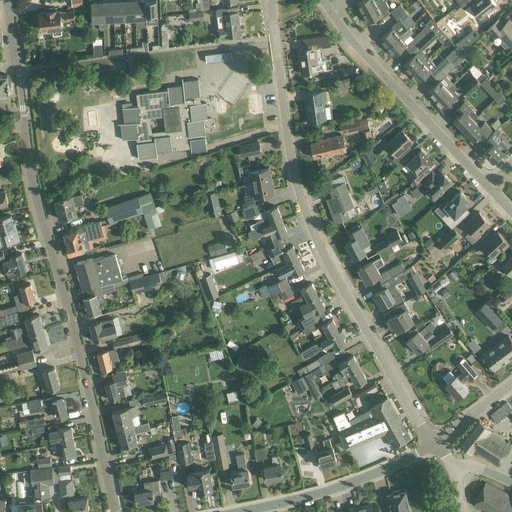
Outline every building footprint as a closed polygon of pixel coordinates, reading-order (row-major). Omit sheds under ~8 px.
[(114,20),(125,20),(124,0),(113,1),(114,20)] [(125,20),(136,19),(134,0),(131,0),(124,0),(125,20)] [(134,0),(136,19),(146,19),(145,0),(134,0)] [(156,0),(145,0),(146,19),(158,18),(156,0)] [(209,9),(208,0),(196,0),(197,9),(209,9)] [(362,13),(386,1),(386,0),(363,0),(357,4),(362,13)] [(497,6),(492,0),(464,0),(460,4),(464,9),(469,5),(483,22),(490,17),(487,13),(497,6)] [(104,26),(102,1),(91,2),(92,21),(99,21),(99,26),(104,26)] [(114,20),(113,1),(102,1),(104,26),(108,26),(108,21),(114,20)] [(389,7),(386,1),(362,13),(368,23),(381,16),(383,18),(390,13),(387,9),(389,7)] [(391,11),(395,16),(405,9),(401,4),(391,11)] [(229,8),(219,9),(217,10),(217,16),(223,15),(225,28),(218,29),(219,37),(226,36),(241,34),(238,12),(229,13),(229,8)] [(405,9),(395,16),(398,21),(401,20),(408,14),(405,9)] [(75,19),(74,10),(60,12),(60,10),(56,11),(56,10),(45,12),(40,13),(41,22),(40,22),(38,24),(38,27),(41,29),(42,29),(42,30),(53,28),(53,34),(62,33),(61,27),(62,27),(61,21),(75,19)] [(204,19),(203,11),(189,12),(190,21),(204,19)] [(387,47),(409,29),(401,20),(398,21),(391,27),(392,28),(380,39),(387,47)] [(497,20),(490,27),(487,30),(494,38),(498,34),(505,40),(501,44),(506,49),(511,43),(511,23),(509,20),(503,26),(497,20)] [(413,32),(409,28),(409,29),(387,47),(394,56),(408,44),(404,40),(413,32)] [(432,29),(426,35),(417,43),(424,50),(439,36),(432,29)] [(413,38),(417,43),(426,35),(422,30),(413,38)] [(329,36),(316,38),(303,40),(304,48),(298,49),(300,59),(302,58),(303,64),(301,65),(302,74),(327,71),(326,59),(322,60),(320,47),(330,46),(329,36)] [(102,44),(93,45),(94,56),(103,56),(102,44)] [(411,74),(428,58),(421,50),(417,54),(416,54),(403,66),(411,74)] [(232,51),(212,53),(213,62),(233,59),(232,51)] [(437,64),(442,69),(451,61),(446,56),(437,64)] [(436,66),(428,58),(411,74),(418,82),(436,66)] [(451,61),(442,69),(447,74),(456,66),(451,61)] [(469,68),(476,76),(481,72),(474,64),(469,68)] [(343,76),(352,74),(351,67),(341,69),(343,76)] [(482,73),(476,78),(475,77),(461,90),(467,96),(486,77),(482,73)] [(0,86),(12,85),(11,75),(8,76),(8,74),(0,74),(0,86)] [(435,100),(453,83),(446,75),(428,92),(435,100)] [(183,81),(183,85),(168,87),(168,90),(137,94),(138,106),(123,107),(124,123),(120,123),(122,139),(136,138),(139,159),(157,157),(157,153),(172,151),(172,147),(176,146),(176,150),(191,148),(191,152),(207,150),(203,119),(208,118),(206,102),(196,104),(195,100),(201,99),(199,79),(183,81)] [(457,88),(453,83),(435,100),(438,103),(436,105),(441,110),(443,108),(456,96),(458,94),(454,91),(457,88)] [(13,94),(12,85),(0,86),(0,97),(11,96),(11,95),(13,94)] [(325,91),(314,93),(306,94),(309,112),(307,112),(308,121),(326,119),(323,100),(326,100),(325,91)] [(463,130),(474,120),(478,116),(464,101),(455,110),(459,114),(454,120),(463,130)] [(379,104),(375,110),(381,113),(384,107),(379,104)] [(369,126),(367,118),(340,124),(342,132),(369,126)] [(480,126),(474,120),(463,130),(473,140),(478,135),(482,139),(492,130),(484,122),(480,126)] [(363,131),(365,139),(373,137),(370,129),(363,131)] [(384,138),(374,147),(382,155),(388,149),(395,156),(393,158),(398,163),(407,154),(412,149),(408,145),(413,141),(402,129),(388,142),(384,138)] [(508,148),(493,132),(484,141),(489,147),(484,152),(493,162),(508,148)] [(343,134),(328,138),(319,140),(319,142),(311,143),(314,157),(347,150),(343,134)] [(261,152),(259,142),(239,146),(241,156),(261,152)] [(407,154),(398,163),(402,168),(409,161),(415,167),(408,174),(414,181),(412,183),(411,184),(413,187),(414,186),(417,184),(422,179),(429,172),(425,168),(432,161),(421,149),(416,154),(412,149),(407,154)] [(250,173),(252,183),(272,180),(269,167),(252,170),(251,164),(239,167),(240,175),(250,173)] [(442,171),(439,173),(437,176),(432,171),(420,182),(425,187),(423,188),(434,199),(452,182),(442,171)] [(274,192),(272,180),(252,183),(254,193),(244,195),(246,202),(257,200),(257,196),(274,192)] [(384,180),(378,183),(381,191),(388,189),(384,180)] [(345,182),(344,183),(334,186),(338,196),(327,200),(336,222),(346,218),(356,214),(352,205),(353,205),(345,182)] [(367,189),(370,195),(378,191),(375,185),(367,189)] [(210,216),(220,214),(215,191),(205,194),(210,216)] [(452,228),(470,212),(469,211),(468,212),(464,208),(468,204),(467,203),(465,201),(468,199),(460,191),(444,206),(449,211),(442,217),(452,227),(452,228)] [(145,210),(155,207),(150,193),(139,196),(139,197),(105,208),(110,222),(143,212),(145,210)] [(72,196),(55,200),(60,219),(77,215),(75,206),(84,203),(81,194),(72,196)] [(397,198),(401,204),(408,200),(404,194),(397,198)] [(257,214),(254,206),(243,210),(247,218),(257,214)] [(256,221),(259,228),(282,219),(277,206),(266,210),(259,213),(262,219),(256,221)] [(145,210),(143,212),(146,219),(142,220),(145,228),(148,227),(149,229),(160,225),(155,207),(145,210)] [(479,211),(472,218),(466,224),(471,230),(465,236),(472,244),(481,235),(479,233),(490,223),(479,211)] [(11,215),(1,218),(0,218),(0,247),(6,245),(6,244),(13,242),(12,238),(16,237),(14,229),(15,229),(11,215)] [(287,232),(282,219),(259,228),(256,229),(259,237),(266,234),(268,238),(269,237),(272,245),(285,241),(282,234),(287,232)] [(79,230),(64,234),(67,245),(66,245),(68,252),(69,254),(79,252),(91,248),(90,248),(88,239),(104,235),(101,224),(100,221),(84,225),(86,230),(80,232),(79,230)] [(369,242),(362,227),(351,233),(354,239),(346,244),(353,258),(366,252),(362,246),(369,242)] [(460,235),(454,228),(437,244),(443,251),(460,235)] [(385,236),(387,239),(374,245),(378,253),(403,240),(397,230),(385,236)] [(488,233),(480,239),(474,245),(479,250),(484,245),(491,253),(487,256),(487,260),(489,262),(492,262),(498,257),(496,255),(509,243),(498,231),(492,237),(488,233)] [(409,241),(405,234),(401,236),(404,241),(400,242),(402,245),(409,241)] [(284,241),(267,249),(270,256),(282,250),(286,257),(274,263),(276,268),(299,257),(293,245),(287,248),(284,241)] [(219,243),(208,246),(211,255),(227,251),(225,244),(220,245),(219,243)] [(239,250),(209,258),(212,270),(243,261),(239,250)] [(22,253),(12,255),(11,256),(12,258),(3,261),(8,277),(17,275),(16,273),(27,270),(22,253)] [(77,262),(85,289),(87,289),(113,281),(122,279),(115,254),(93,260),(93,258),(77,262)] [(504,255),(496,262),(493,265),(501,274),(506,269),(511,275),(511,255),(508,259),(504,255)] [(305,270),(299,257),(276,268),(280,277),(292,271),(294,275),(305,270)] [(373,261),(368,264),(359,269),(367,282),(380,275),(376,267),(384,263),(381,257),(373,262),(373,261)] [(405,269),(401,263),(388,270),(391,277),(393,276),(405,269)] [(405,269),(393,276),(397,283),(415,272),(412,265),(405,269)] [(143,276),(130,280),(134,293),(152,288),(151,285),(161,282),(158,272),(148,275),(143,276)] [(211,274),(201,278),(209,298),(219,295),(211,274)] [(279,291),(290,286),(286,277),(267,286),(271,295),(279,291)] [(113,281),(87,289),(89,296),(83,298),(88,315),(101,312),(99,303),(104,301),(102,293),(116,290),(113,281)] [(292,302),(289,304),(292,309),(295,307),(296,308),(297,307),(300,305),(302,304),(308,300),(318,294),(312,282),(301,288),(304,294),(292,301),(292,302)] [(17,305),(4,308),(6,315),(13,313),(21,311),(29,308),(27,302),(35,300),(30,283),(20,286),(22,293),(14,295),(17,305)] [(386,304),(389,310),(402,303),(397,294),(398,293),(393,284),(374,295),(381,307),(386,304)] [(293,293),(290,286),(279,291),(283,298),(293,293)] [(511,290),(509,288),(504,293),(500,296),(506,303),(511,297),(511,290)] [(306,316),(297,321),(302,328),(312,322),(321,317),(317,311),(325,307),(322,300),(324,299),(321,293),(318,294),(308,300),(302,304),(300,305),(306,316)] [(404,302),(402,303),(389,310),(392,317),(388,319),(395,332),(413,321),(406,309),(408,308),(404,302)] [(485,303),(476,311),(493,328),(501,320),(485,303)] [(23,318),(21,311),(6,315),(8,323),(23,318)] [(13,338),(44,330),(39,314),(26,318),(28,326),(17,329),(17,328),(10,330),(13,338)] [(118,335),(114,318),(101,321),(90,323),(95,341),(118,335)] [(322,332),(314,337),(318,343),(323,340),(329,337),(339,331),(332,319),(322,324),(319,326),(322,332)] [(312,322),(302,328),(305,334),(316,328),(312,322)] [(426,325),(419,331),(416,327),(408,332),(412,336),(407,340),(418,352),(430,341),(426,336),(431,331),(426,325)] [(448,326),(430,339),(435,346),(453,333),(448,326)] [(323,340),(318,343),(321,349),(333,343),(336,349),(346,343),(343,337),(345,335),(342,329),(339,331),(329,337),(323,340)] [(48,346),(44,330),(13,338),(6,340),(8,349),(15,347),(22,345),(33,342),(35,349),(48,346)] [(132,337),(128,338),(113,342),(114,349),(108,350),(98,352),(102,370),(112,367),(121,365),(116,348),(142,341),(141,334),(132,336),(132,337)] [(511,357),(511,339),(509,336),(484,355),(494,369),(506,360),(506,361),(511,357)] [(468,342),(476,353),(482,348),(475,337),(468,342)] [(30,351),(18,354),(21,364),(22,368),(22,369),(36,365),(35,360),(32,350),(30,351)] [(309,372),(321,365),(334,358),(330,352),(306,365),(309,372)] [(236,366),(249,370),(252,358),(239,355),(236,366)] [(339,379),(360,367),(353,355),(343,361),(347,367),(336,374),(339,379)] [(321,365),(324,372),(326,371),(338,365),(334,358),(321,365)] [(456,376),(450,370),(442,377),(448,383),(446,385),(458,398),(468,389),(463,382),(469,377),(471,379),(477,374),(463,358),(457,364),(464,371),(457,376),(456,376)] [(21,364),(0,369),(0,374),(14,371),(14,370),(22,368),(21,364)] [(54,367),(45,370),(43,370),(46,382),(41,383),(43,391),(48,389),(48,390),(60,387),(54,367)] [(367,379),(360,367),(339,379),(342,385),(353,379),(357,385),(367,379)] [(125,369),(114,372),(115,380),(105,382),(110,400),(126,395),(123,386),(129,384),(125,369)] [(35,374),(25,377),(30,393),(40,390),(35,374)] [(348,386),(330,397),(335,405),(353,394),(348,386)] [(227,392),(229,402),(237,400),(235,391),(227,392)] [(163,400),(161,392),(142,397),(144,405),(163,400)] [(398,416),(388,397),(371,407),(372,408),(348,421),(344,412),(334,416),(342,435),(341,436),(347,449),(382,434),(381,432),(385,431),(393,447),(410,437),(401,421),(404,419),(401,414),(398,416)] [(52,398),(44,400),(44,399),(40,400),(40,399),(28,402),(31,412),(46,409),(47,413),(55,411),(57,417),(68,414),(63,399),(53,402),(52,398)] [(497,423),(511,409),(511,408),(507,402),(491,415),(497,423)] [(136,405),(113,411),(117,429),(132,426),(134,426),(131,417),(139,415),(136,405)] [(172,415),(174,430),(181,429),(179,414),(172,415)] [(44,417),(26,420),(28,427),(45,424),(44,417)] [(491,430),(487,426),(480,420),(460,445),(471,452),(473,449),(498,465),(511,446),(490,431),(491,430)] [(148,422),(139,424),(132,426),(117,429),(122,447),(130,444),(131,447),(137,445),(137,443),(138,442),(135,432),(150,428),(148,422)] [(52,445),(74,440),(71,426),(58,429),(57,424),(48,426),(52,445)] [(44,426),(28,429),(29,436),(33,435),(33,436),(46,433),(44,426)] [(316,447),(312,434),(303,436),(308,449),(316,447)] [(166,439),(169,451),(177,450),(174,437),(166,439)] [(338,460),(335,451),(334,447),(332,447),(329,438),(323,440),(326,449),(316,453),(320,466),(338,460)] [(74,440),(52,445),(54,452),(56,451),(57,457),(63,456),(63,457),(76,454),(74,440)] [(212,440),(204,442),(208,460),(216,459),(212,440)] [(193,462),(188,442),(177,444),(181,464),(193,462)] [(166,444),(149,448),(151,458),(169,454),(166,444)] [(267,458),(265,447),(254,449),(256,460),(267,458)] [(228,466),(225,451),(216,453),(219,468),(228,466)] [(247,469),(245,459),(244,454),(237,456),(239,470),(231,472),(234,486),(250,483),(248,469),(247,469)] [(279,455),(272,456),(274,465),(264,467),(267,480),(284,477),(281,463),(281,464),(279,455)] [(50,457),(38,458),(39,467),(51,465),(50,457)] [(70,465),(58,466),(59,474),(71,473),(70,465)] [(52,467),(31,470),(33,483),(34,498),(49,496),(47,482),(54,481),(53,470),(52,467)] [(174,477),(172,467),(159,469),(161,479),(174,477)] [(194,472),(187,474),(189,487),(197,486),(198,493),(213,490),(209,469),(194,472)] [(511,511),(511,494),(511,495),(478,478),(467,501),(489,511),(511,511)] [(62,495),(73,494),(74,494),(72,479),(60,480),(62,495)] [(136,503),(162,499),(158,480),(144,482),(145,491),(135,493),(136,503)] [(391,511),(410,511),(406,491),(400,492),(400,490),(393,492),(393,493),(388,494),(391,511)] [(87,497),(74,499),(69,499),(70,511),(82,511),(89,511),(87,497)] [(42,511),(42,501),(17,504),(18,511),(42,511)]
